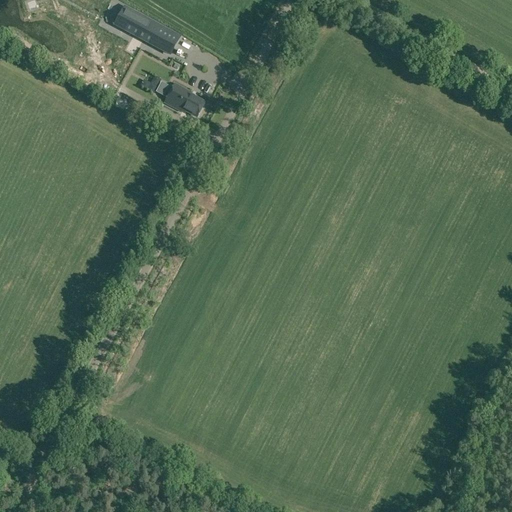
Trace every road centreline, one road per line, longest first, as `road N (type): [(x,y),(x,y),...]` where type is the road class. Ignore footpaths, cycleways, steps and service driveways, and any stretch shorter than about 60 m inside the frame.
road 1 (unclassified): [(16,511),(292,0)]
road 2 (track): [(356,0),(511,89)]
